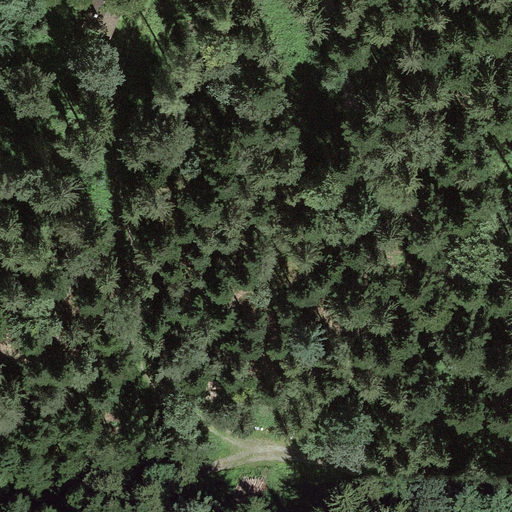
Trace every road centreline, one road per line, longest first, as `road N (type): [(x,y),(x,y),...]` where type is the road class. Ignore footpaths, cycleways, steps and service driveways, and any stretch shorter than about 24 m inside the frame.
road 1 (track): [(258,453),(174,404),(139,361),(111,97),(125,31),(147,0)]
road 2 (track): [(501,511),(330,464),(258,453),(0,510)]
road 3 (track): [(322,0),(323,31),(363,139),(435,243),(511,317)]
